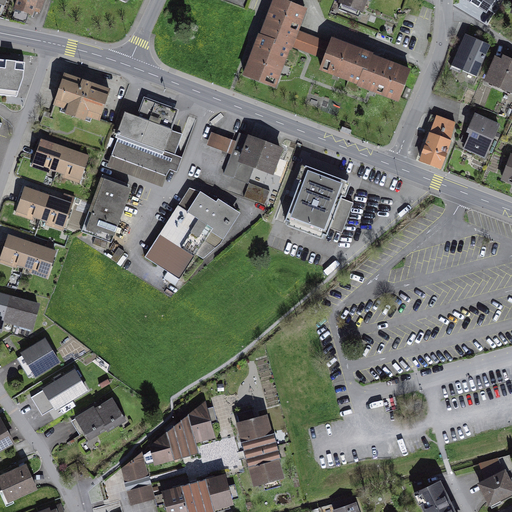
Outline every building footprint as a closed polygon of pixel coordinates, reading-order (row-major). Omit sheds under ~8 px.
[(44,0),(19,0),(16,9),(32,14),(34,8),(41,10),(44,0)] [(275,0),(261,37),(290,48),(291,48),(292,46),(297,32),(305,10),(278,0),(275,0)] [(343,0),(340,10),(359,17),(365,0),(343,0)] [(460,0),(465,5),(467,3),(473,10),(483,0),(460,0)] [(297,32),(292,46),(326,59),(331,45),(297,32)] [(290,48),(261,37),(260,36),(245,75),(275,86),(290,48)] [(489,46),(466,36),(453,66),(476,76),(489,46)] [(360,84),(371,56),(372,55),(333,40),(331,45),(326,59),(322,70),(360,84)] [(371,56),(360,84),(359,86),(398,100),(409,71),(371,56)] [(503,61),(496,59),(487,81),(511,91),(511,61),(504,58),(503,61)] [(26,63),(0,60),(0,95),(7,96),(13,97),(14,89),(20,89),(24,79),(26,63)] [(110,91),(65,75),(55,104),(99,120),(110,91)] [(144,98),(137,117),(172,130),(179,111),(144,98)] [(175,156),(183,134),(172,130),(137,117),(125,113),(117,135),(119,136),(111,157),(166,177),(170,171),(177,173),(182,158),(175,156)] [(454,123),(432,115),(425,133),(430,135),(421,161),(440,168),(450,142),(454,123)] [(499,126),(476,115),(468,131),(472,133),(470,138),(464,135),(461,142),(486,154),(499,126)] [(342,127),(340,131),(350,135),(352,130),(342,127)] [(211,132),(206,146),(232,155),(236,142),(211,132)] [(250,137),(239,134),(236,142),(232,155),(225,175),(248,183),(254,167),(272,173),(280,151),(272,147),(272,146),(259,141),(258,142),(250,139),(250,137)] [(34,163),(57,171),(65,149),(41,141),(34,163)] [(89,157),(65,149),(57,171),(81,180),(89,157)] [(348,182),(306,166),(285,221),(327,237),(330,228),(342,233),(353,203),(341,199),(348,182)] [(129,189),(102,179),(82,232),(109,242),(129,189)] [(270,191),(250,184),(244,198),(265,206),(270,191)] [(17,211),(41,219),(48,196),(25,188),(17,211)] [(190,188),(179,206),(188,212),(201,192),(190,188)] [(188,212),(179,206),(145,257),(168,272),(164,278),(176,286),(196,254),(204,259),(214,251),(213,246),(205,241),(213,229),(222,235),(236,215),(201,192),(188,212)] [(72,205),(48,196),(41,219),(65,227),(72,205)] [(213,229),(205,241),(213,246),(214,251),(222,244),(226,238),(222,235),(213,229)] [(1,259),(25,267),(32,244),(9,236),(1,259)] [(56,252),(32,244),(25,267),(48,275),(56,252)] [(0,331),(1,332),(4,321),(9,297),(0,294),(0,331)] [(38,305),(9,297),(4,321),(32,328),(38,305)] [(45,340),(23,353),(36,376),(59,362),(45,340)] [(75,371),(45,390),(56,408),(72,398),(73,399),(86,391),(75,371)] [(95,410),(107,430),(108,432),(127,421),(113,399),(95,410)] [(153,450),(143,456),(146,465),(153,463),(154,467),(192,456),(191,453),(199,451),(196,440),(213,435),(209,424),(217,422),(213,408),(206,410),(205,406),(190,417),(191,424),(183,426),(182,420),(173,426),(175,433),(167,435),(152,448),(153,450)] [(107,430),(95,410),(94,408),(72,421),(81,435),(85,433),(90,441),(107,430)] [(253,412),(237,416),(247,450),(244,451),(246,460),(249,459),(256,484),(264,482),(266,490),(281,486),(279,478),(282,477),(275,452),(279,450),(277,442),(272,443),(265,417),(255,420),(253,412)] [(0,449),(13,443),(0,419),(0,449)] [(122,469),(125,482),(148,476),(142,452),(122,469)] [(486,481),(480,484),(492,508),(502,503),(499,499),(511,492),(511,486),(505,472),(511,468),(511,461),(509,456),(481,464),(486,481)] [(26,465),(0,477),(0,481),(9,501),(37,488),(26,465)] [(149,476),(148,476),(125,482),(128,491),(152,485),(149,476)] [(182,489),(164,494),(169,511),(215,511),(214,507),(232,502),(225,477),(207,482),(207,479),(181,486),(182,489)] [(453,511),(439,483),(418,494),(427,511),(453,511)] [(155,499),(152,485),(128,491),(131,506),(155,499)] [(354,511),(351,499),(334,504),(336,511),(354,511)]
